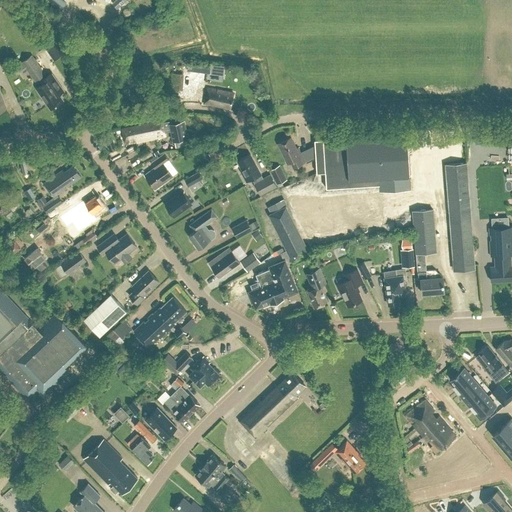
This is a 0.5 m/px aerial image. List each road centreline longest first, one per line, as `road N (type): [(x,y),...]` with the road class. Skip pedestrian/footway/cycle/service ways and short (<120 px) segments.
road 1 (unclassified): [(280,348),(199,292),(82,139)]
road 2 (tertiary): [(136,511),(188,443),(280,348)]
road 3 (track): [(511,112),(300,116)]
road 4 (residential): [(300,116),(254,131),(203,109),(112,121)]
road 5 (tertiary): [(280,348),(309,333),(448,324)]
road 6 (residential): [(107,52),(105,15),(83,5),(64,23),(70,41),(104,49)]
road 7 (unclassified): [(400,487),(385,413),(424,376)]
